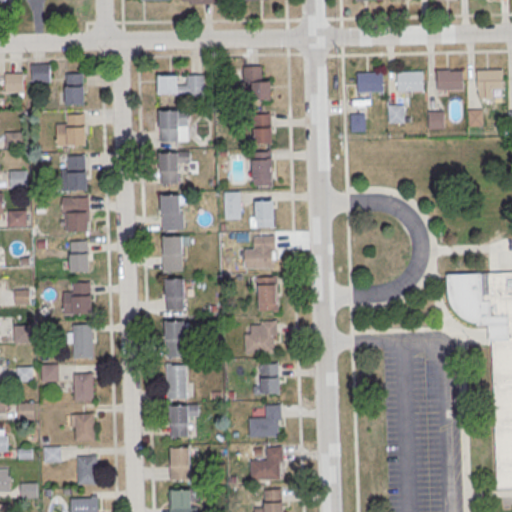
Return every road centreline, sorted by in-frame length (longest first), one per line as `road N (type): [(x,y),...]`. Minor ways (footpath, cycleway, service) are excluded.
road 1 (residential): [(132,511),(117,55),(102,25),(101,0)]
road 2 (tertiary): [(327,511),(309,0)]
road 3 (residential): [(511,33),(0,45)]
